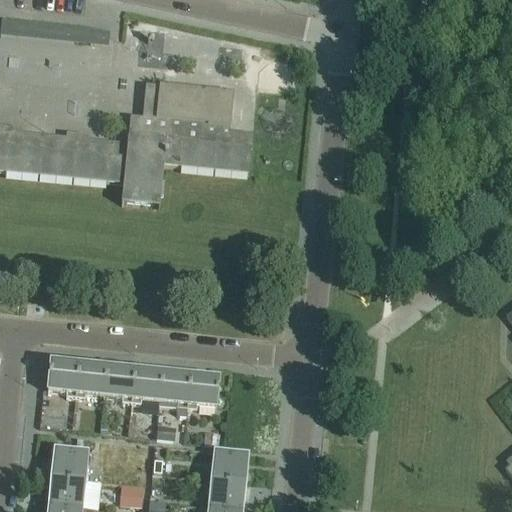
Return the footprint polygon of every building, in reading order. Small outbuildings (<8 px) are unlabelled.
[(107,35),(97,34),(95,48),(105,49),(107,35)] [(145,88),(145,90),(142,120),(129,119),(126,150),(110,148),(110,146),(108,146),(108,148),(86,146),(87,139),(77,137),(72,184),(123,189),(122,208),(123,208),(123,205),(158,208),(158,212),(159,212),(163,170),(248,179),(252,138),(250,138),(250,140),(228,138),(233,95),(158,88),(158,89),(145,88)] [(0,176),(4,177),(9,131),(0,129),(0,176)] [(4,177),(38,180),(42,139),(41,139),(41,141),(19,139),(20,132),(9,131),(4,177)] [(38,180),(72,184),(77,137),(66,136),(65,144),(42,141),(42,139),(38,180)] [(75,403),(78,370),(70,370),(70,368),(60,367),(59,369),(50,368),(49,377),(48,377),(48,381),(47,395),(66,398),(66,402),(75,403)] [(104,401),(106,373),(97,372),(97,370),(86,369),(86,371),(78,370),(75,403),(85,404),(85,400),(104,401)] [(115,374),(106,373),(104,401),(122,403),(121,408),(131,408),(134,376),(126,375),(126,374),(115,372),(115,374)] [(159,407),(162,379),(153,378),(153,376),(142,375),(142,377),(134,376),(131,408),(140,409),(141,405),(159,407)] [(186,414),(189,382),(181,381),(181,379),(171,378),(171,380),(162,379),(159,407),(158,411),(178,413),(177,417),(180,420),(186,421),(186,414)] [(189,382),(186,414),(196,415),(196,411),(215,413),(217,397),(218,394),(217,394),(218,385),(208,384),(208,382),(198,381),(198,383),(189,382)] [(174,445),(175,432),(157,430),(155,443),(174,445)] [(218,450),(219,438),(204,437),(203,448),(218,450)] [(55,454),(52,482),(84,485),(86,464),(89,464),(89,458),(87,458),(87,457),(55,454)] [(211,484),(243,487),(246,459),(214,456),(214,457),(211,457),(211,462),(213,462),(211,484)] [(162,466),(154,465),(152,477),(160,478),(162,466)] [(84,485),(52,482),(49,511),(65,511),(99,511),(101,501),(82,499),(84,485)] [(205,511),(209,511),(240,511),(243,487),(211,484),(209,506),(206,506),(205,511)] [(121,490),(119,510),(137,511),(141,511),(143,492),(121,490)]
